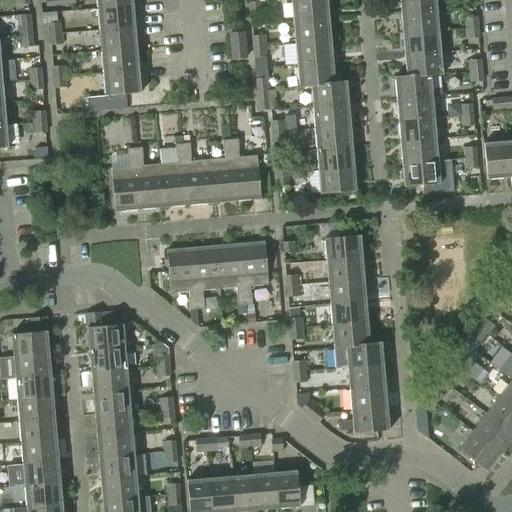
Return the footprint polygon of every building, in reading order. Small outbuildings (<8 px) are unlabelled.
[(132,0),(96,0),(97,9),(133,6),(132,0)] [(327,0),(290,0),(293,22),(329,19),(327,0)] [(435,0),(399,0),(401,13),(437,10),(435,0)] [(261,2),(249,3),(250,14),(262,13),(261,2)] [(133,6),(97,9),(99,30),(135,27),(133,6)] [(437,10),(401,13),(402,34),(438,31),(437,10)] [(476,17),(464,18),(465,29),(477,28),(476,17)] [(329,19),(293,22),(295,43),(331,40),(329,19)] [(61,23),(48,24),(49,34),(62,33),(61,23)] [(31,25),(19,26),(20,37),(31,36),(31,25)] [(135,27),(99,30),(101,52),(137,49),(135,27)] [(477,28),(465,29),(466,40),(478,39),(477,28)] [(438,31),(402,34),(404,56),(440,53),(438,31)] [(62,33),(49,34),(50,45),(62,44),(62,33)] [(244,34),(229,35),(232,59),(246,58),(244,34)] [(264,35),(252,37),(253,47),(265,46),(264,35)] [(31,36),(20,37),(21,48),(32,47),(31,36)] [(75,36),(75,49),(97,48),(96,36),(75,36)] [(331,40),(295,43),(297,65),(333,61),(331,40)] [(265,46),(253,47),(255,68),(267,67),(265,46)] [(137,49),(101,52),(103,73),(139,70),(137,49)] [(404,56),(406,76),(406,77),(430,75),(430,76),(442,75),(440,53),(404,56)] [(480,60),(468,61),(468,72),(480,71),(480,60)] [(333,61),(297,65),(299,88),(311,87),(311,85),(335,83),(335,82),(333,61)] [(64,66),(52,67),(53,78),(65,77),(64,66)] [(40,68),(28,69),(29,80),(41,79),(40,68)] [(139,70),(103,73),(105,96),(124,94),(141,93),(139,70)] [(480,71),(468,72),(469,82),(481,81),(480,71)] [(406,76),(394,77),(396,99),(432,96),(430,76),(430,75),(406,77),(406,76)] [(65,77),(53,78),(54,88),(66,87),(65,77)] [(41,79),(29,80),(30,90),(42,89),(41,79)] [(268,79),(256,80),(257,90),(269,89),(268,79)] [(311,85),(311,87),(313,107),(349,103),(347,81),(335,82),(335,83),(311,85)] [(269,89),(257,90),(258,101),(270,100),(269,89)] [(105,96),(86,98),(87,112),(125,109),(124,94),(105,96)] [(432,96),(396,99),(398,120),(434,117),(432,96)] [(511,98),(502,99),(503,111),(511,110),(511,98)] [(502,99),(491,100),(492,112),(503,111),(502,99)] [(349,103),(313,107),(314,128),(351,125),(349,103)] [(471,103),(459,104),(460,115),(472,114),(471,103)] [(44,111),(32,112),(33,123),(45,122),(44,111)] [(472,114),(460,115),(461,126),(474,125),(472,114)] [(434,117),(398,120),(400,142),(435,139),(434,117)] [(284,120),(272,121),(273,132),(285,131),(284,120)] [(45,122),(33,123),(34,133),(46,132),(45,122)] [(6,125),(0,125),(0,148),(8,147),(6,125)] [(351,125),(314,128),(316,149),(353,146),(351,125)] [(285,131),(273,132),(274,143),(286,141),(285,131)] [(435,139),(400,142),(402,164),(437,161),(435,139)] [(225,159),(208,160),(212,204),(236,202),(230,140),(223,141),(225,159)] [(238,140),(230,140),(236,202),(261,199),(257,156),(239,157),(238,140)] [(505,142),(483,144),(486,180),(509,178),(505,142)] [(190,144),(182,145),(188,206),(212,204),(208,160),(191,162),(190,144)] [(188,206),(182,145),(175,145),(175,151),(159,153),(160,164),(164,208),(188,206)] [(353,146),(316,149),(318,171),(355,168),(353,146)] [(475,147),(463,148),(464,158),(476,157),(475,147)] [(142,148),(134,149),(140,210),(164,208),(160,164),(143,166),(142,148)] [(33,150),(34,159),(48,158),(47,149),(36,150),(33,150)] [(129,167),(112,169),(116,213),(140,210),(134,149),(128,150),(129,167)] [(476,157),(464,158),(465,169),(477,168),(476,157)] [(437,161),(402,164),(403,186),(439,183),(437,161)] [(288,163),(276,164),(277,175),(289,174),(288,163)] [(355,168),(318,171),(320,194),(357,190),(355,168)] [(289,174),(277,175),(278,185),(290,184),(289,174)] [(360,236),(323,239),(325,262),(362,258),(360,236)] [(264,242),(239,244),(244,306),(251,305),(250,287),(267,286),(264,242)] [(294,242),(282,243),(283,253),(295,252),(294,242)] [(239,244),(215,246),(219,290),(235,289),(237,306),(244,306),(239,244)] [(215,246),(191,248),(196,310),(204,309),(203,291),(219,290),(215,246)] [(191,248),(166,250),(170,294),(187,292),(189,310),(196,310),(191,248)] [(362,258),(325,262),(327,284),(364,280),(362,258)] [(297,275),(285,276),(286,287),(298,286),(297,275)] [(364,280),(327,284),(329,305),(366,302),(364,280)] [(298,286),(286,287),(287,298),(299,297),(298,286)] [(511,298),(505,293),(499,302),(508,309),(511,304),(511,298)] [(366,302),(329,305),(331,327),(368,323),(366,302)] [(196,310),(189,310),(190,320),(197,326),(196,310)] [(102,312),(86,314),(89,350),(125,347),(123,324),(103,326),(102,312)] [(30,318),(31,333),(11,334),(13,357),(49,354),(46,317),(30,318)] [(301,318),(289,319),(290,330),(302,329),(301,318)] [(485,319),(479,328),(488,335),(495,327),(485,319)] [(331,327),(333,347),(370,344),(370,342),(368,323),(331,327)] [(479,328),(472,336),(482,344),(488,335),(479,328)] [(302,329),(290,330),(291,341),(303,340),(302,329)] [(381,341),(370,342),(370,344),(333,347),(335,368),(347,367),(383,364),(381,341)] [(125,347),(89,350),(91,372),(127,369),(125,347)] [(49,354),(13,357),(15,378),(51,375),(49,354)] [(459,354),(453,362),(462,369),(469,361),(459,354)] [(168,355),(156,356),(157,366),(168,365),(168,355)] [(305,361),(293,362),(294,373),(305,372),(305,361)] [(453,362),(446,371),(456,378),(462,369),(453,362)] [(383,364),(347,367),(349,389),(385,386),(383,364)] [(168,365),(157,366),(157,377),(169,376),(168,365)] [(127,369),(91,372),(93,393),(142,389),(141,368),(127,369)] [(305,372),(294,373),(294,384),(306,383),(305,372)] [(51,375),(15,378),(17,400),(53,397),(51,375)] [(511,379),(498,396),(511,407),(511,379)] [(385,386),(349,389),(351,411),(387,407),(385,386)] [(433,388),(426,396),(436,404),(442,395),(433,388)] [(142,389),(93,393),(94,415),(131,412),(147,411),(145,391),(143,391),(142,389)] [(426,396),(420,405),(429,412),(436,404),(426,396)] [(511,407),(498,396),(485,414),(511,434),(511,407)] [(53,397),(17,400),(18,422),(55,419),(53,397)] [(171,398),(159,399),(160,409),(172,408),(171,398)] [(309,400),(301,409),(309,416),(317,406),(309,400)] [(317,406),(309,416),(318,422),(325,413),(317,406)] [(387,407),(351,411),(352,433),(389,430),(387,407)] [(172,408),(160,409),(161,420),(173,419),(172,408)] [(131,412),(94,415),(96,436),(132,433),(131,412)] [(511,434),(485,414),(472,431),(500,453),(511,437),(511,434)] [(55,419),(18,422),(20,443),(57,440),(55,419)] [(472,431),(458,449),(487,471),(500,453),(472,431)] [(132,433),(96,436),(98,458),(134,455),(132,433)] [(259,435),(248,436),(249,448),(260,447),(259,435)] [(248,436),(238,437),(239,449),(249,448),(248,436)] [(216,439),(205,440),(206,452),(217,451),(216,439)] [(281,439),(271,440),(272,452),(282,451),(281,439)] [(57,440),(20,443),(22,465),(59,462),(57,440)] [(205,440),(195,440),(196,453),(206,452),(205,440)] [(175,441),(163,442),(164,452),(176,451),(175,441)] [(176,451),(164,452),(165,463),(177,462),(176,451)] [(134,455),(98,458),(100,479),(136,476),(134,455)] [(59,462),(22,465),(7,466),(9,488),(24,486),(60,483),(59,462)] [(296,471),(273,473),(276,509),(299,507),(296,471)] [(273,473),(252,475),(255,511),(276,509),(273,473)] [(252,475),(230,477),(233,511),(243,511),(255,511),(252,475)] [(136,476),(100,479),(102,501),(138,498),(136,476)] [(233,511),(230,477),(209,479),(211,511),(233,511)] [(211,511),(209,479),(186,480),(189,511),(211,511)] [(60,483),(24,486),(26,508),(62,505),(60,483)] [(179,484),(167,485),(168,495),(179,494),(179,484)] [(179,494),(168,495),(169,506),(180,505),(179,494)] [(139,511),(138,498),(102,501),(102,511),(139,511)]
